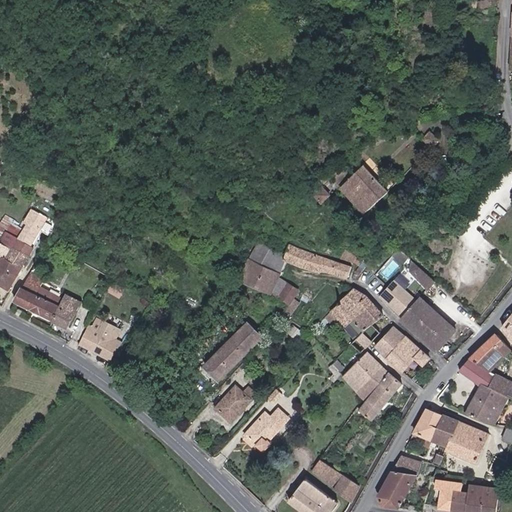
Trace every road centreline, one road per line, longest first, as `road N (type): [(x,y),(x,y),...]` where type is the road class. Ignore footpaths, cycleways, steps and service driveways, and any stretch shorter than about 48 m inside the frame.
road 1 (primary): [(0,317),(110,384),(248,511)]
road 2 (unclassified): [(357,511),(423,395),(511,297)]
road 3 (track): [(136,104),(0,51)]
road 4 (track): [(136,104),(181,22),(220,0)]
road 5 (unclassified): [(511,122),(507,0)]
